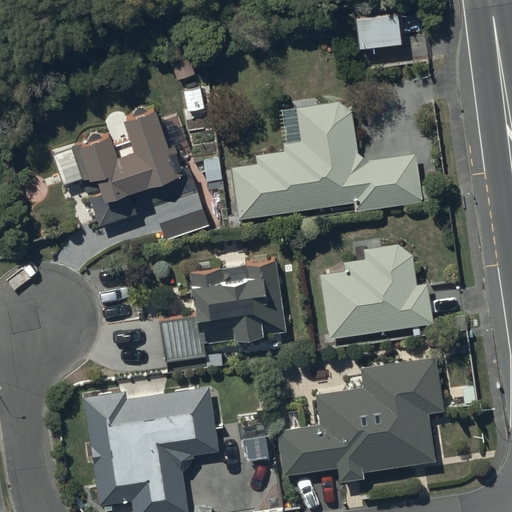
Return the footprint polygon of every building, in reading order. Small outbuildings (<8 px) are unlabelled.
[(400,6),(354,11),(357,44),(403,39),(400,6)] [(354,198),(355,208),(423,199),(416,148),(369,155),(359,149),(353,111),(339,97),(282,105),(286,137),(284,137),(285,145),(255,149),(256,158),(232,162),(239,214),(354,198)] [(169,139),(155,100),(123,111),(134,141),(117,147),(109,126),(77,137),(90,175),(96,173),(100,186),(89,190),(100,221),(138,207),(130,186),(148,180),(167,234),(210,219),(189,158),(183,160),(175,137),(169,139)] [(345,265),(319,268),(328,335),(432,320),(426,278),(416,279),(412,251),(401,240),(363,244),(364,255),(344,257),(345,265)] [(287,327),(276,255),(189,268),(195,309),(159,314),(167,370),(208,364),(204,337),(264,327),(265,330),(287,327)] [(435,353),(363,362),(366,384),(318,390),(322,422),(277,428),(282,471),(338,464),(339,475),(365,472),(364,467),(435,457),(429,408),(442,406),(435,353)] [(127,387),(82,393),(98,500),(130,495),(132,511),(156,511),(188,507),(182,467),(194,451),(218,448),(215,426),(223,425),(218,390),(211,387),(210,381),(127,391),(127,387)]
